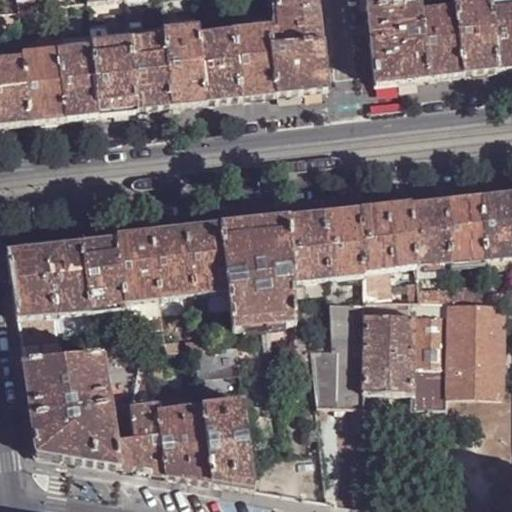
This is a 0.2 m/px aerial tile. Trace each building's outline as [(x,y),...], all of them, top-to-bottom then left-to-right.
[(17,0),(7,0),(8,2),(5,3),(6,17),(19,15),(18,8),(17,0)] [(274,0),(275,4),(276,17),(317,14),(315,0),(274,0)] [(366,0),(367,14),(409,9),(407,0),(366,0)] [(489,2),(454,6),(454,14),(462,80),(488,77),(497,76),(490,11),(489,2)] [(32,6),(18,8),(19,15),(19,20),(54,15),(52,4),(32,6)] [(511,7),(490,11),(497,76),(511,74),(511,7)] [(409,9),(367,14),(376,90),(407,86),(427,84),(419,18),(418,8),(409,9)] [(317,14),(276,17),(278,34),(280,34),(282,52),(320,48),(318,28),(317,14)] [(454,14),(419,18),(427,84),(452,81),(462,80),(454,14)] [(0,17),(0,29),(20,28),(19,20),(19,15),(6,17),(0,17)] [(141,17),(127,18),(127,24),(129,38),(130,47),(144,45),(143,31),(141,17)] [(266,19),(232,23),(233,38),(267,34),(266,19)] [(127,24),(107,26),(108,41),(129,38),(127,24)] [(163,29),(143,31),(144,45),(164,43),(164,38),(163,29)] [(267,34),(233,38),(240,105),(262,103),(275,101),(267,36),(267,34)] [(325,95),(320,48),(282,52),(280,34),(278,34),(267,36),(275,101),(300,98),(325,95)] [(198,35),(164,38),(164,43),(171,113),(191,111),(205,110),(198,42),(198,35)] [(233,38),(198,42),(205,110),(227,107),(240,105),(233,38)] [(56,39),(22,44),(24,65),(31,129),(51,127),(65,125),(58,58),(57,46),(56,39)] [(91,42),(57,46),(58,58),(93,54),(93,51),(91,42)] [(144,45),(130,47),(137,117),(161,115),(171,113),(164,43),(144,45)] [(130,47),(93,51),(93,54),(100,122),(125,119),(137,117),(130,47)] [(93,54),(58,58),(65,125),(90,123),(100,122),(93,54)] [(24,65),(0,67),(0,133),(16,131),(31,129),(24,65)] [(511,199),(495,201),(482,203),(485,265),(511,262),(511,199)] [(459,205),(447,206),(450,269),(485,265),(482,203),(459,205)] [(423,209),(411,210),(415,273),(450,269),(447,206),(423,209)] [(381,214),(359,216),(362,279),(375,278),(415,273),(411,210),(381,214)] [(338,218),(325,220),(328,286),(362,281),(362,279),(359,216),(338,218)] [(300,223),(290,224),(293,289),(328,286),(325,220),(300,223)] [(249,228),(220,232),(229,299),(231,312),(234,337),(295,329),(293,289),(290,224),(249,228)] [(199,234),(187,235),(195,303),(229,299),(220,232),(199,234)] [(162,238),(151,239),(159,307),(195,303),(187,235),(162,238)] [(130,242),(116,243),(125,310),(146,309),(159,307),(151,239),(130,242)] [(93,246),(81,247),(90,314),(125,310),(116,243),(93,246)] [(58,249),(46,251),(56,322),(90,319),(90,314),(81,247),(58,249)] [(21,254),(8,255),(9,262),(19,327),(33,325),(56,322),(46,251),(21,254)] [(375,278),(362,279),(362,281),(362,294),(375,293),(375,278)] [(415,297),(415,288),(375,293),(362,294),(362,307),(365,308),(415,308),(415,297)] [(485,291),(450,293),(449,297),(450,308),(485,308),(485,296),(485,291)] [(342,295),(328,294),(328,307),(341,308),(342,295)] [(496,296),(485,296),(485,308),(497,308),(496,296)] [(449,297),(415,297),(415,308),(450,308),(449,297)] [(229,299),(195,303),(196,316),(209,315),(231,312),(229,299)] [(159,307),(146,309),(149,334),(162,332),(159,307)] [(316,413),(364,414),(364,399),(364,310),(365,308),(362,307),(341,308),(328,307),(329,340),(330,353),(317,354),(309,354),(313,391),(316,413)] [(125,310),(90,314),(90,319),(91,324),(126,321),(125,310)] [(411,311),(364,310),(364,399),(410,401),(411,311)] [(448,311),(411,311),(410,401),(410,415),(447,416),(447,401),(448,311)] [(502,311),(448,311),(447,401),(501,402),(502,311)] [(209,315),(196,316),(197,323),(210,322),(209,315)] [(90,319),(56,322),(58,335),(92,331),(91,324),(90,319)] [(33,325),(19,327),(20,340),(35,338),(33,325)] [(162,332),(149,334),(151,360),(165,358),(164,350),(162,332)] [(295,335),(284,337),(285,348),(296,348),(296,342),(295,335)] [(246,340),(235,341),(235,344),(236,352),(247,351),(246,340)] [(329,340),(317,340),(317,354),(330,353),(329,340)] [(308,341),(296,342),(296,348),(296,354),(309,354),(308,341)] [(235,344),(200,347),(201,355),(236,352),(235,344)] [(200,347),(164,350),(165,358),(169,358),(196,356),(201,355),(200,347)] [(129,350),(95,353),(96,364),(104,364),(115,363),(131,361),(129,350)] [(201,355),(196,356),(199,381),(239,375),(236,352),(201,355)] [(95,353),(61,355),(63,368),(96,364),(95,353)] [(309,354),(296,354),(298,393),(313,391),(309,354)] [(61,355),(23,360),(25,371),(63,368),(61,355)] [(165,358),(151,360),(153,373),(170,372),(169,358),(165,358)] [(151,360),(131,361),(115,363),(116,376),(139,374),(136,396),(155,395),(153,373),(151,360)] [(104,364),(112,414),(127,412),(125,397),(136,396),(139,374),(116,376),(115,363),(104,364)] [(30,406),(33,425),(112,414),(104,364),(96,364),(63,368),(25,371),(30,406)] [(136,396),(125,397),(127,412),(130,412),(133,410),(136,396)] [(242,407),(203,414),(211,489),(237,493),(254,496),(242,407)] [(157,413),(130,416),(133,434),(134,447),(126,449),(117,450),(116,450),(119,473),(142,477),(164,481),(158,420),(157,413)] [(35,443),(38,460),(119,473),(116,450),(117,450),(112,414),(33,425),(35,443)] [(203,414),(158,420),(164,481),(200,487),(211,489),(203,414)] [(133,434),(125,436),(126,449),(134,447),(133,434)]
